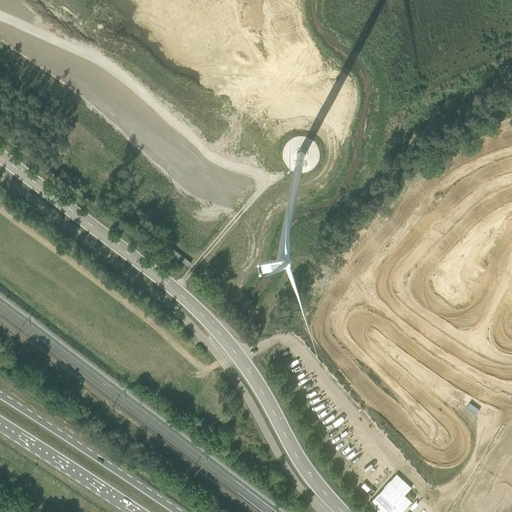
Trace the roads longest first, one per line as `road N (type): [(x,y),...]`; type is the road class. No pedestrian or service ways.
road 1 (tertiary): [(0,157),(213,328),(340,511)]
road 2 (track): [(237,358),(280,339),(293,347),(442,511)]
road 3 (track): [(213,328),(168,365),(0,234)]
road 4 (secondary): [(174,511),(0,397)]
road 5 (secondary): [(0,420),(141,511)]
